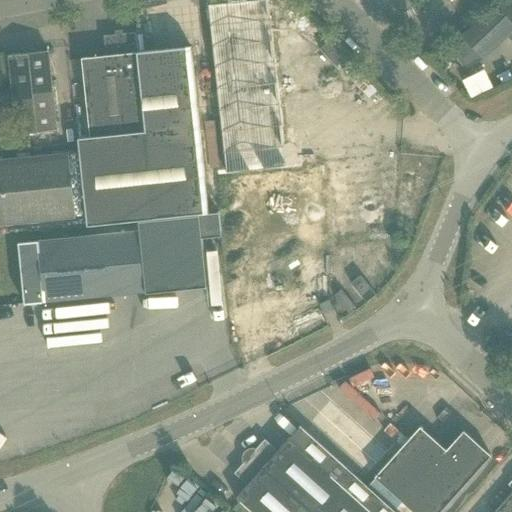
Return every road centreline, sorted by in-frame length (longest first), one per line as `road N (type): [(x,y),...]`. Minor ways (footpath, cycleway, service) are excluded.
road 1 (unclassified): [(67,473),(420,315)]
road 2 (unclassified): [(482,154),(333,0)]
road 3 (unclassified): [(420,315),(424,282),(482,154)]
road 4 (unclassified): [(511,402),(420,315)]
